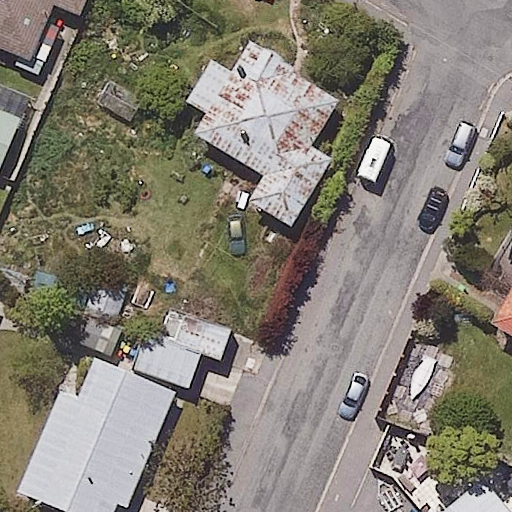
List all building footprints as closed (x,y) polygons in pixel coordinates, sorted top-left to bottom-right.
[(0,0),(0,41),(30,55),(53,4),(77,14),(83,0),(0,0)] [(340,92),(249,25),(226,67),(214,58),(185,98),(203,112),(193,125),(259,173),(248,188),(290,219),(338,154),(309,133),(340,92)] [(0,166),(6,168),(23,114),(0,106),(0,166)] [(511,280),(489,319),(511,332),(511,280)] [(131,361),(75,343),(18,491),(82,511),(115,511),(119,501),(141,508),(181,383),(194,387),(206,351),(223,356),(235,320),(173,299),(161,337),(141,330),(131,361)] [(511,511),(511,466),(500,453),(435,511),(511,511)] [(28,511),(0,496),(0,511),(28,511)]
